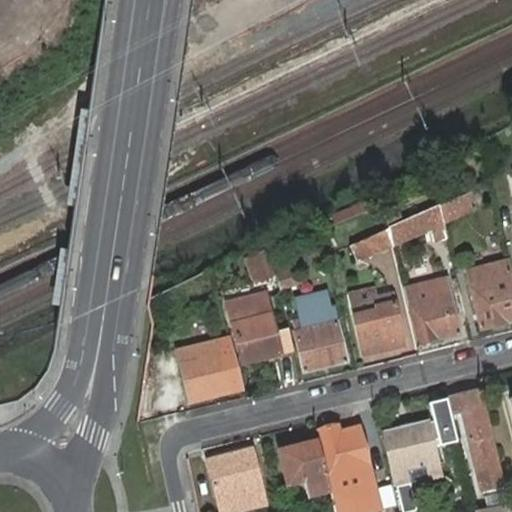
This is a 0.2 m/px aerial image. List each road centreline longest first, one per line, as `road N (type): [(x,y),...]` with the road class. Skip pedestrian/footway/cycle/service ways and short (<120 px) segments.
road 1 (tertiary): [(39,455),(105,394),(162,0)]
road 2 (residential): [(181,511),(171,450),(182,434),(511,353)]
